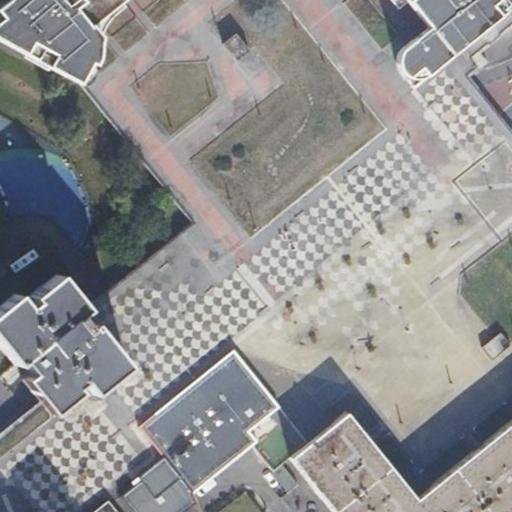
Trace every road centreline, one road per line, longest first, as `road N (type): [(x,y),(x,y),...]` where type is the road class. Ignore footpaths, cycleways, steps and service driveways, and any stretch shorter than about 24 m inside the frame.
road 1 (tertiary): [(511,112),(12,511)]
road 2 (tertiary): [(61,511),(511,145)]
